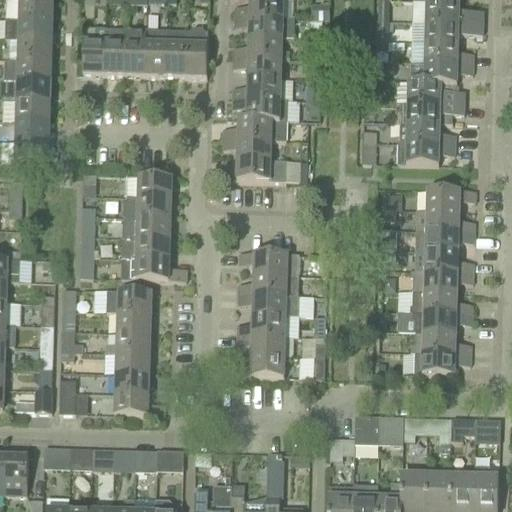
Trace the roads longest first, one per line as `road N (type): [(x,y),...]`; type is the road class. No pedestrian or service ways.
road 1 (residential): [(201,417),(198,142)]
road 2 (residential): [(198,142),(67,140),(69,0)]
road 3 (residential): [(503,384),(507,186),(496,153)]
road 4 (residential): [(201,417),(187,443),(0,435)]
road 5 (residential): [(319,420),(347,403),(489,404),(503,384)]
road 6 (residential): [(496,153),(495,0)]
road 7 (residential): [(198,142),(222,102),(225,0)]
